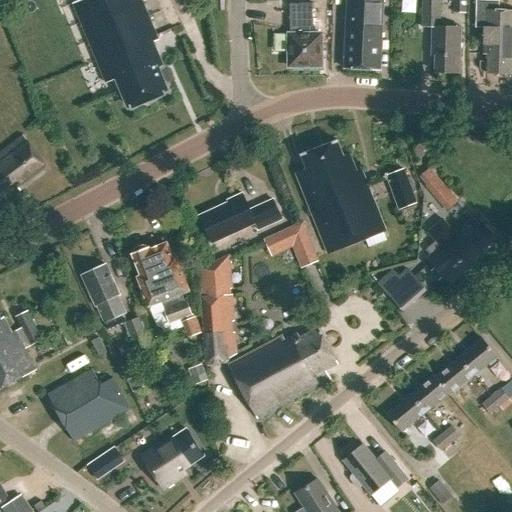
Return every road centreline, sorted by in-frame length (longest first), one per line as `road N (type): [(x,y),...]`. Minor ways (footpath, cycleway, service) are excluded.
road 1 (residential): [(206,511),(511,258)]
road 2 (unclassified): [(0,247),(249,121)]
road 3 (unclassified): [(511,112),(334,97),(249,121)]
road 4 (residential): [(0,428),(112,511)]
road 5 (residential): [(249,121),(237,69),(236,0)]
